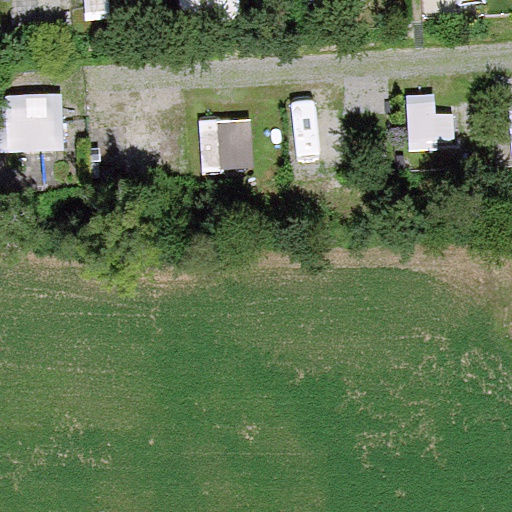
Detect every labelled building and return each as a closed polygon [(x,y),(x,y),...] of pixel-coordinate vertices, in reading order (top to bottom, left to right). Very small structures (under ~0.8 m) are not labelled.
[(89,0),(25,0),(27,36),(91,33),(89,0)] [(93,0),(95,30),(119,29),(117,0),(93,0)] [(185,0),(187,40),(247,38),(246,0),(185,0)] [(436,0),(440,24),(491,16),(488,0),(436,0)] [(15,164),(72,162),(70,100),(13,102),(15,164)] [(207,126),(210,184),(262,182),(259,123),(207,126)]
